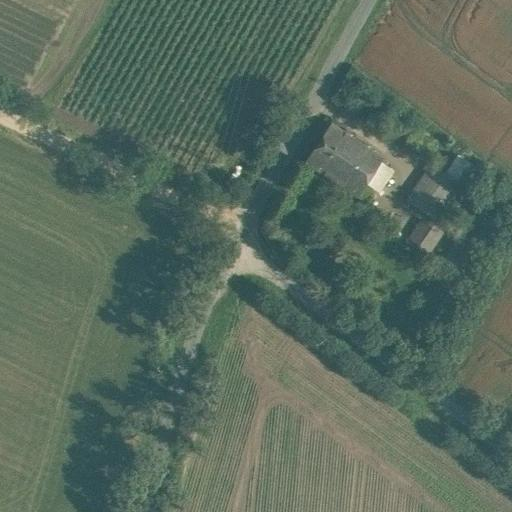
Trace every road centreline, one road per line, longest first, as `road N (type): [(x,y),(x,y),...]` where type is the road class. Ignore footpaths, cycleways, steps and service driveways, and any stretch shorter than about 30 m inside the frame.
road 1 (unclassified): [(511,452),(237,242)]
road 2 (unclassified): [(237,242),(210,297),(147,511)]
road 3 (unclassified): [(369,0),(237,242)]
road 4 (track): [(237,242),(196,206),(0,111)]
